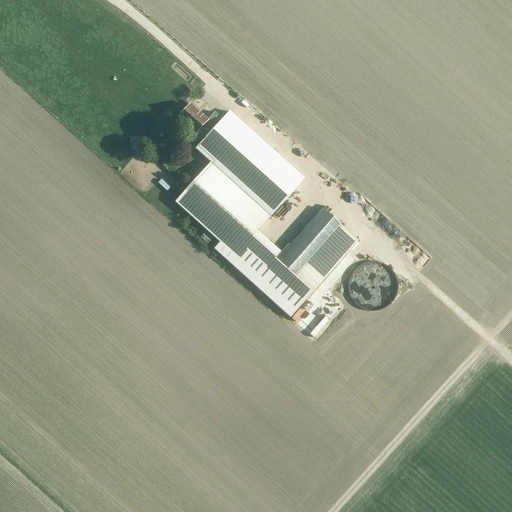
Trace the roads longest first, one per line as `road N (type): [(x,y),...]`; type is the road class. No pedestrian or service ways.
road 1 (track): [(115,0),(511,358)]
road 2 (track): [(511,312),(333,511)]
